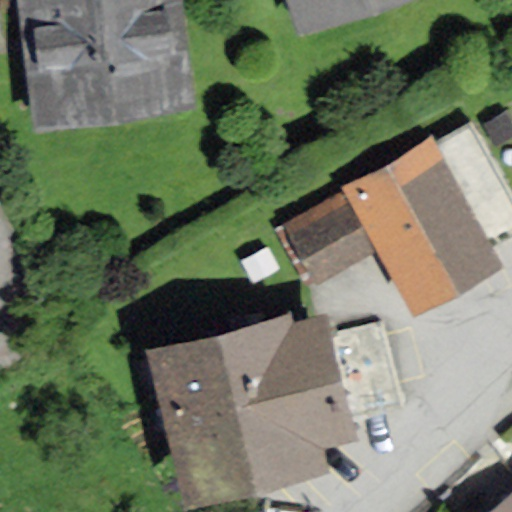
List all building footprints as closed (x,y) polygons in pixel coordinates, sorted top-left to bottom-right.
[(176,0),(25,0),(42,118),(190,98),(176,0)] [(296,0),(305,25),(384,0),(296,0)] [(510,264),(429,130),(289,214),(330,281),(380,251),(421,318),(510,264)] [(361,466),(324,304),(150,343),(187,505),(361,466)] [(511,511),(511,496),(491,511),(511,511)]
